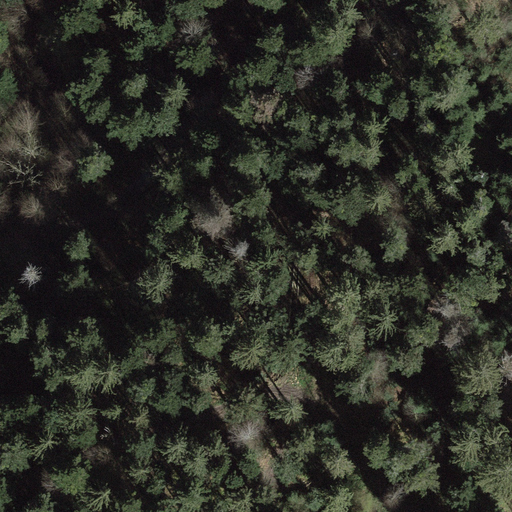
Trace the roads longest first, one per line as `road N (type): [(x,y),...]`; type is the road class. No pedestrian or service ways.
road 1 (track): [(263,511),(270,480),(311,407),(306,396),(272,386),(126,433),(89,458),(59,511)]
road 2 (track): [(0,225),(72,228),(104,210),(160,160),(199,108),(255,0)]
road 3 (track): [(0,116),(39,89),(34,42),(17,0)]
